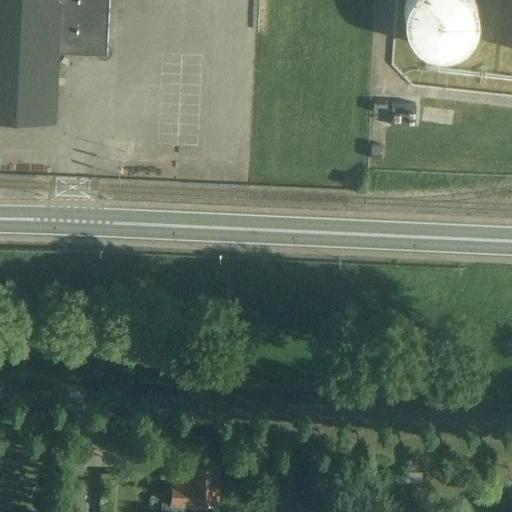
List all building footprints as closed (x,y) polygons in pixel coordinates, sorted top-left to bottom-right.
[(0,0),(0,113),(55,117),(58,58),(58,52),(107,54),(109,0),(0,0)] [(405,10),(405,13),(405,17),(405,20),(406,24),(407,27),(409,30),(411,34),(413,36),(415,39),(418,41),(421,44),(424,45),(427,47),(430,48),(434,49),(437,49),(441,50),(444,49),(448,49),(451,48),(455,47),(458,45),(461,44),(464,41),(466,39),(469,36),(471,34),(473,30),(474,27),(476,24),(476,20),(477,17),(477,13),(477,10),(476,6),(476,3),(474,0),(407,0),(406,3),(405,6),(405,10)] [(375,113),(389,113),(389,103),(375,103),(375,113)] [(417,105),(393,103),(392,125),(416,127),(417,105)] [(382,159),(383,145),(372,144),(371,159),(382,159)] [(191,471),(173,470),(171,501),(164,501),(163,511),(183,511),(184,502),(202,503),(202,496),(222,497),(223,479),(220,479),(221,461),(192,459),(191,471)]
